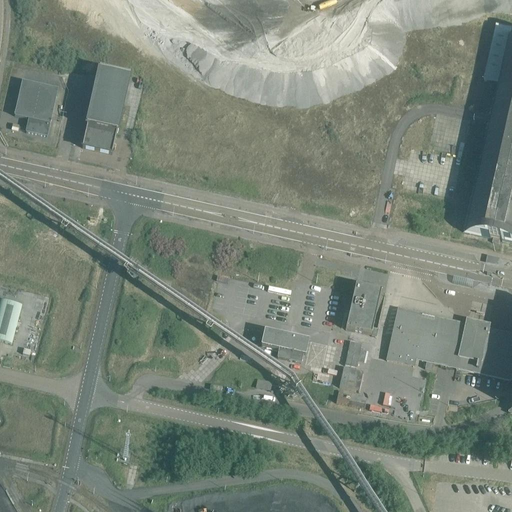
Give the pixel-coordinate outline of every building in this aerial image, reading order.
[(462,233),(493,240),(492,243),(499,245),(500,241),(511,243),(511,30),(497,27),(484,81),(495,84),(488,115),(462,233)] [(99,72),(86,128),(87,128),(82,149),(112,155),(116,135),(117,135),(129,78),(99,72)] [(57,91),(22,83),(14,117),(49,125),(57,91)] [(46,138),(49,125),(28,120),(26,129),(25,133),(46,138)] [(360,288),(351,332),(376,338),(386,294),(360,288)] [(0,342),(11,345),(21,306),(0,301),(0,300),(0,342)] [(427,317),(397,310),(386,361),(413,367),(415,361),(426,363),(424,370),(431,371),(433,365),(510,382),(511,373),(511,336),(488,331),(489,327),(466,322),(465,326),(427,317)] [(313,344),(269,334),(266,349),(284,353),(282,360),(305,366),(307,358),(309,359),(313,344)] [(347,348),(341,347),(337,366),(342,367),(347,348)] [(338,388),(358,393),(363,373),(343,369),(338,388)] [(258,379),(256,388),(270,391),(272,382),(258,379)]
